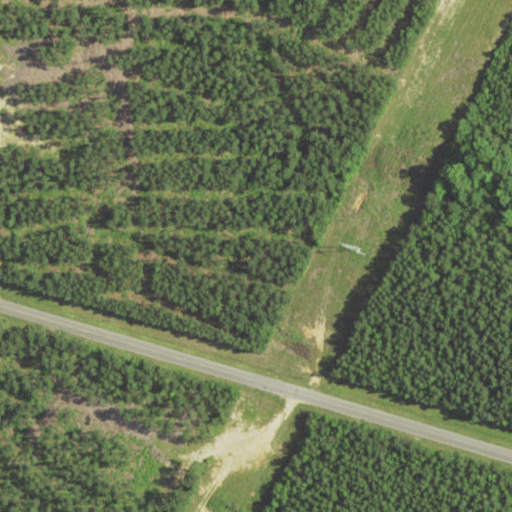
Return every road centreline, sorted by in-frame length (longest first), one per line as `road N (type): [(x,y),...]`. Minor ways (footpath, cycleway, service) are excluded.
road 1 (tertiary): [(263,383),(0,306)]
road 2 (tertiary): [(263,383),(511,457)]
